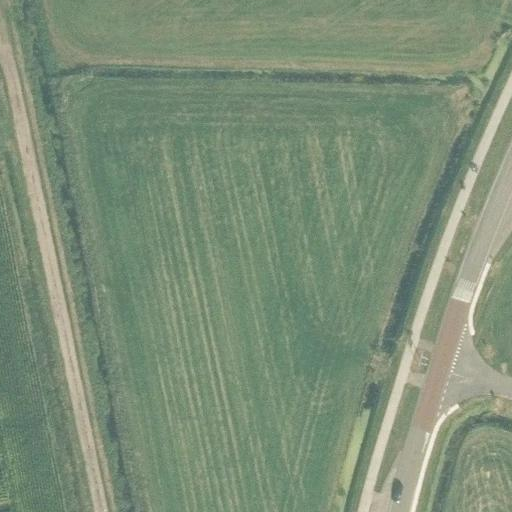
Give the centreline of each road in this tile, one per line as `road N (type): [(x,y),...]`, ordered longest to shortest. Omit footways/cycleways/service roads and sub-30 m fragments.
road 1 (secondary): [(439,368),(511,165)]
road 2 (secondary): [(399,511),(439,368)]
